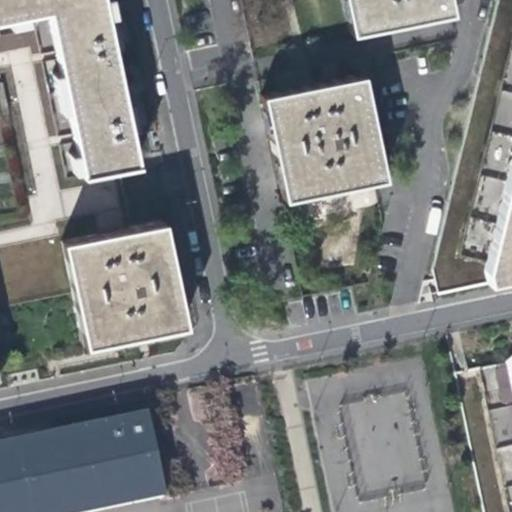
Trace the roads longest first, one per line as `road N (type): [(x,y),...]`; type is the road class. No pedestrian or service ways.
road 1 (residential): [(148,0),(220,311),(219,343),(195,363)]
road 2 (residential): [(511,302),(195,363)]
road 3 (residential): [(195,363),(0,404)]
